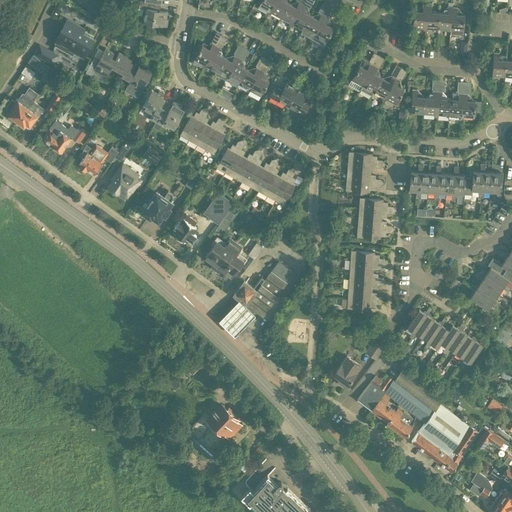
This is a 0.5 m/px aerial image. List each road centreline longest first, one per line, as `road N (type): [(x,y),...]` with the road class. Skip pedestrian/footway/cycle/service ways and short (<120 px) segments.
road 1 (primary): [(240,360),(131,259),(0,164)]
road 2 (residential): [(472,511),(310,387),(280,368),(240,360)]
road 3 (residential): [(397,323),(413,234),(421,228),(460,248),(488,245),(511,215)]
road 4 (primary): [(367,511),(240,360)]
road 5 (residential): [(315,150),(188,84),(181,44)]
road 6 (residential): [(315,150),(351,135),(462,141),(490,128)]
road 7 (residential): [(507,117),(470,71),(415,61),(377,42)]
road 8 (residential): [(316,69),(228,19),(186,12)]
